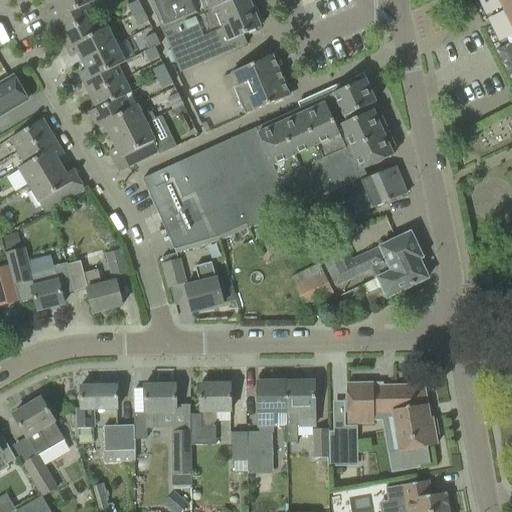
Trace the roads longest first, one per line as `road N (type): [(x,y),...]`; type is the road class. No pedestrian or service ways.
road 1 (residential): [(165,343),(136,246),(6,0)]
road 2 (unclassified): [(434,336),(449,275),(399,14)]
road 3 (unclassified): [(434,336),(165,343)]
road 4 (unclassified): [(489,511),(465,379),(455,354),(434,336)]
road 5 (unclassified): [(0,375),(50,347),(165,343)]
